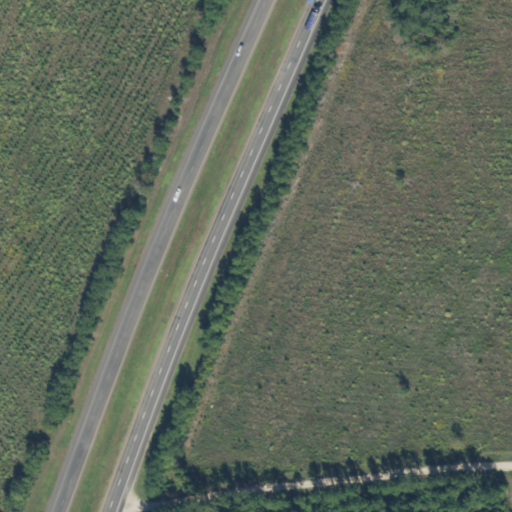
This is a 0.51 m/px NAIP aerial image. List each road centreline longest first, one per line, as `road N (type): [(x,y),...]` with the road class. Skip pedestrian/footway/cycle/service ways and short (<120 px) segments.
road 1 (trunk): [(271,0),(58,511)]
road 2 (trunk): [(106,511),(170,340),(316,0)]
road 3 (residential): [(114,490),(511,480)]
